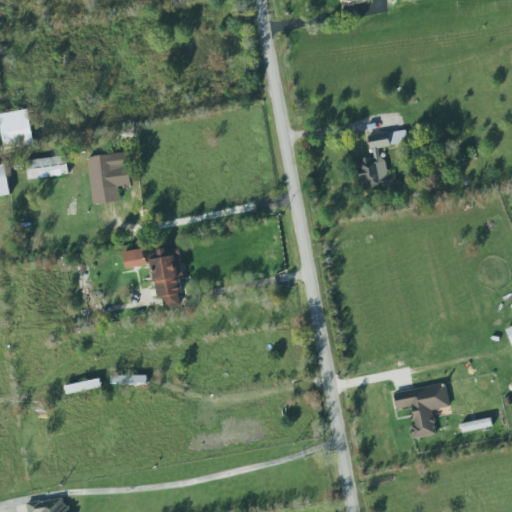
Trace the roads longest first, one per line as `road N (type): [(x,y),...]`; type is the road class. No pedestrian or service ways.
road 1 (residential): [(262,0),(353,511)]
road 2 (residential): [(332,382),(222,402),(147,377),(46,397)]
